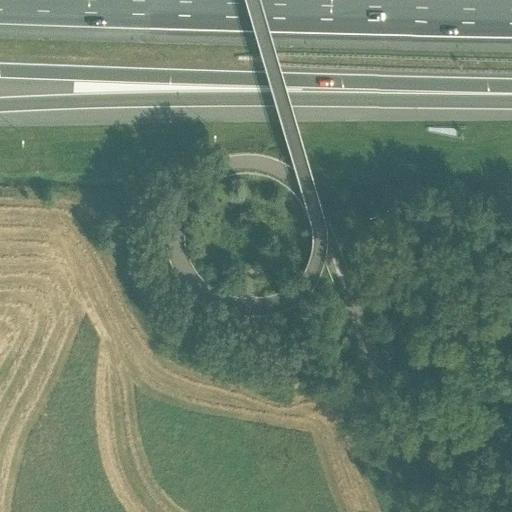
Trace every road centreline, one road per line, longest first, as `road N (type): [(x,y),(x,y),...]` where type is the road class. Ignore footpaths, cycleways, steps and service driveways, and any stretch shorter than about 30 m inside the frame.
road 1 (motorway): [(0,70),(511,90)]
road 2 (motorway): [(0,3),(511,16)]
road 3 (motorway): [(0,105),(511,97)]
road 4 (unclassified): [(425,511),(354,312)]
